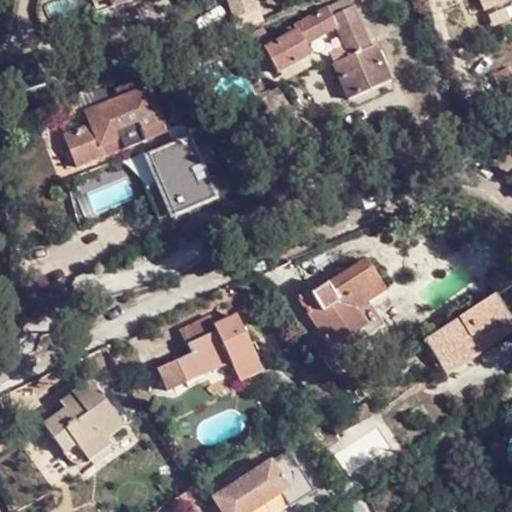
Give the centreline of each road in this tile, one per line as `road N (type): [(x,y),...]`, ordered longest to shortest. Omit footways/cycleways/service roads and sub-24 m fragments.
road 1 (residential): [(511,96),(426,149),(283,213),(238,223),(133,277),(82,291),(59,314),(27,328),(23,352),(0,362)]
road 2 (residential): [(511,191),(481,171),(454,170),(0,388)]
